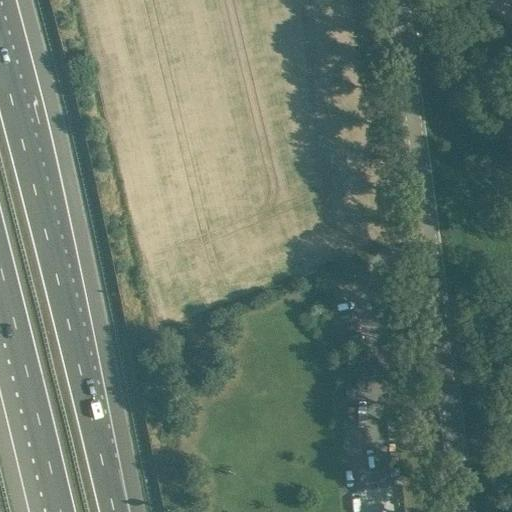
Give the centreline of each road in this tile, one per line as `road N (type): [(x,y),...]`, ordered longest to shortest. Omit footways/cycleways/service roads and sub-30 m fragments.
road 1 (tertiary): [(462,511),(393,0)]
road 2 (motorway): [(110,511),(0,63)]
road 3 (motorway): [(0,275),(59,511)]
